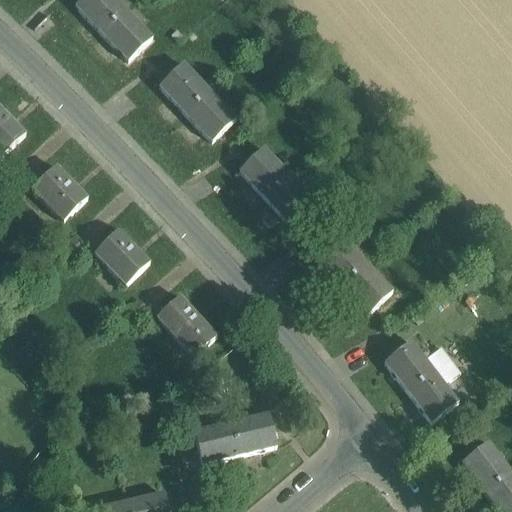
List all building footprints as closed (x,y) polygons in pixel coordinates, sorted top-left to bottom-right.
[(102,37),(127,14),(113,0),(85,0),(76,9),(102,37)] [(129,65),(153,43),(127,14),(102,37),(129,65)] [(185,118),(210,95),(183,67),(159,91),(185,118)] [(211,146),(236,122),(210,95),(185,118),(211,146)] [(25,137),(0,111),(0,161),(25,137)] [(265,202),(290,179),(263,151),(239,174),(265,202)] [(56,170),(32,193),(62,225),(87,201),(56,170)] [(12,174),(0,186),(0,201),(3,204),(23,185),(12,174)] [(291,230),(316,207),(290,179),(265,202),(291,230)] [(149,266),(118,234),(93,257),(124,289),(149,266)] [(74,238),(54,258),(65,269),(85,249),(74,238)] [(341,291),(366,267),(339,239),(315,263),(341,291)] [(368,319),(392,295),(366,267),(341,291),(368,319)] [(179,300),(156,322),(192,362),(216,340),(179,300)] [(137,301),(116,320),(126,331),(147,312),(137,301)] [(407,397),(435,376),(411,346),(384,367),(407,397)] [(431,428),(458,407),(435,376),(407,397),(431,428)] [(276,451),(268,418),(231,427),(239,459),(276,451)] [(239,459),(231,427),(194,435),(201,468),(239,459)] [(488,446),(461,467),(484,497),(511,477),(488,446)] [(511,511),(511,477),(484,497),(495,511),(511,511)] [(168,511),(165,496),(127,505),(129,511),(168,511)]
